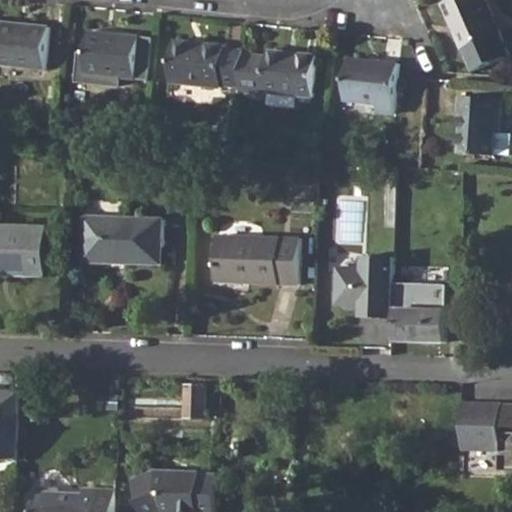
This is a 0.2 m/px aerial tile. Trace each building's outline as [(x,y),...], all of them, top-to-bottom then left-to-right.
[(467,50),(477,73),(511,58),(501,34),(504,33),(489,0),(457,0),(446,5),(466,49),(467,50)] [(2,23),(0,42),(0,64),(48,70),(52,27),(2,23)] [(92,33),(88,74),(138,79),(142,38),(92,33)] [(225,85),(243,87),(247,53),(247,51),(229,49),(229,47),(177,41),(173,82),(224,87),(225,85)] [(243,87),(242,100),(265,102),(266,93),(316,97),(321,56),(272,52),(271,56),(247,53),(243,87)] [(351,59),(347,101),(380,104),(380,112),(396,114),(401,64),(351,59)] [(463,97),(462,113),(466,114),(463,154),(511,158),(511,134),(502,134),(505,100),(463,97)] [(88,216),(87,260),(118,261),(118,258),(127,258),(128,262),(163,263),(163,245),(166,245),(166,220),(88,216)] [(0,225),(0,269),(4,269),(4,266),(12,266),(12,276),(48,276),(50,227),(0,225)] [(220,236),(219,282),(303,284),(304,239),(220,236)] [(398,257),(365,255),(364,267),(344,266),(340,271),(338,299),(343,304),(363,305),(370,305),(370,316),(395,317),(395,309),(396,282),(398,257)] [(451,284),(396,282),(395,309),(400,310),(399,340),(448,342),(451,284)] [(209,387),(190,386),(189,416),(208,417),(209,387)] [(0,459),(22,461),(26,391),(0,390),(0,403),(4,408),(3,416),(0,416),(0,459)] [(220,511),(221,475),(208,474),(207,473),(166,471),(137,481),(146,502),(143,504),(145,511),(220,511)] [(38,492),(37,511),(119,511),(120,499),(103,498),(103,490),(89,489),(89,495),(38,492)]
